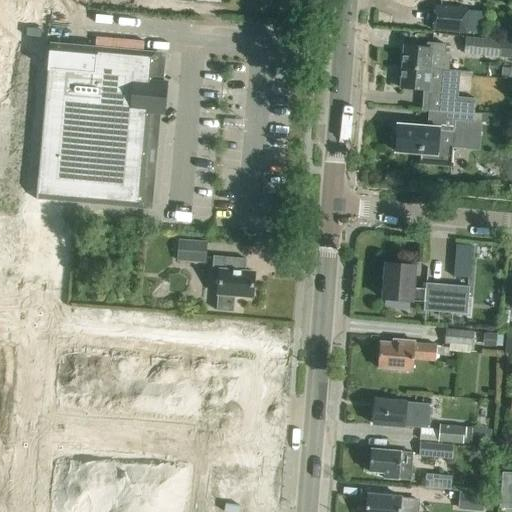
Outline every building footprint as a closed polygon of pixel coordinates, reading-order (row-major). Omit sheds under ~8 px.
[(434,6),(432,32),(464,35),(467,9),(434,6)] [(80,30),(80,40),(129,40),(129,30),(80,30)] [(500,59),(502,42),(465,38),(463,56),(500,59)] [(159,53),(49,44),(35,200),(145,210),(154,111),(158,111),(160,86),(156,85),(159,53)] [(403,46),(402,68),(430,70),(448,71),(449,59),(444,58),(445,45),(427,44),(426,48),(403,46)] [(430,70),(402,68),(400,89),(423,91),(421,111),(428,112),(428,118),(473,121),(475,99),(457,98),(459,72),(448,71),(430,70)] [(511,68),(501,68),(501,78),(511,78),(511,68)] [(428,118),(427,128),(397,125),(395,152),(420,154),(419,164),(451,167),(452,149),(464,150),(466,123),(473,124),(473,121),(428,118)] [(26,276),(28,241),(6,239),(3,275),(26,276)] [(52,278),(54,243),(28,241),(26,276),(52,278)] [(176,263),(205,265),(206,242),(177,241),(176,263)] [(469,279),(472,247),(455,245),(453,277),(469,279)] [(246,260),(213,257),(212,270),(220,270),(216,311),(233,313),(234,297),(251,298),(253,273),(245,272),(246,260)] [(426,284),(425,290),(412,289),(414,267),(386,264),(383,299),(411,302),(424,303),(424,310),(436,311),(438,285),(426,284)] [(505,359),(506,359),(511,359),(511,328),(508,328),(509,312),(501,312),(499,332),(507,333),(505,355),(505,359)] [(60,315),(48,314),(44,372),(253,384),(257,326),(60,314),(60,315)] [(445,330),(444,345),(449,346),(449,353),(472,355),(473,333),(445,330)] [(497,335),(483,334),(482,347),(496,348),(497,335)] [(379,343),(377,368),(412,371),(413,360),(435,362),(436,346),(414,344),(414,343),(392,341),(392,344),(379,343)] [(430,405),(405,403),(374,400),(372,425),(403,428),(403,427),(420,429),(428,430),(430,405)] [(428,430),(420,429),(419,442),(475,446),(475,444),(492,445),(493,430),(439,426),(439,430),(428,430)] [(420,444),(418,457),(451,460),(452,447),(420,444)] [(409,481),(412,454),(370,450),(368,472),(383,473),(383,479),(409,481)] [(450,491),(452,477),(425,474),(424,488),(450,491)] [(457,511),(465,511),(480,511),(482,494),(459,492),(457,511)] [(511,495),(501,494),(500,511),(511,511),(511,495)] [(418,511),(419,501),(416,500),(401,499),(401,498),(367,495),(365,511),(418,511)]
